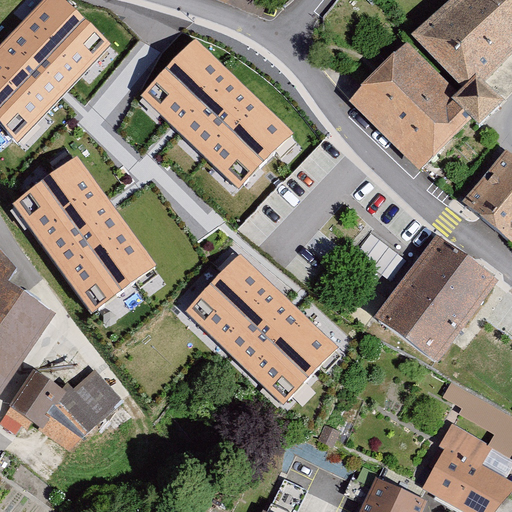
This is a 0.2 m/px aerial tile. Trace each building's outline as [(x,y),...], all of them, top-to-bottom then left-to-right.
[(65,0),(42,0),(0,44),(0,129),(17,146),(114,46),(65,0)] [(481,121),(501,100),(483,82),(511,51),(511,0),(454,0),(416,35),(466,86),(458,94),(454,98),(471,114),(481,121)] [(195,41),(141,98),(242,192),(296,135),(195,41)] [(146,45),(134,59),(145,68),(157,55),(146,45)] [(471,114),(454,98),(458,94),(406,46),(356,95),(423,161),(471,114)] [(511,245),(511,155),(507,151),(463,207),(511,245)] [(78,155),(10,201),(89,317),(158,271),(78,155)] [(436,234),(374,317),(436,363),(498,279),(436,234)] [(0,249),(0,402),(48,329),(3,300),(27,270),(0,249)] [(244,261),(184,323),(282,417),(342,356),(244,261)] [(34,380),(11,418),(67,464),(121,406),(91,376),(70,396),(34,380)] [(439,511),(503,511),(511,500),(511,495),(483,478),(495,457),(454,432),(417,499),(439,511)] [(373,488),(361,511),(422,511),(423,511),(373,488)]
